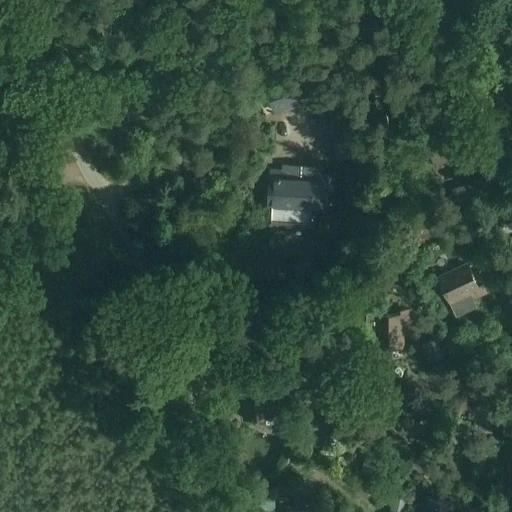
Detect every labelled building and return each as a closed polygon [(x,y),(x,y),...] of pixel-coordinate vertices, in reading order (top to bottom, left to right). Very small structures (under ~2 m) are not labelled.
[(297,72),(267,83),(277,111),(307,101),(297,72)] [(346,116),(334,118),(341,157),(361,154),(358,139),(350,140),(346,116)] [(454,158),(441,129),(424,137),(437,166),(454,158)] [(370,163),(362,158),(356,168),(363,173),(370,163)] [(267,172),(265,202),(269,203),(268,218),(308,221),(309,205),(323,206),(325,177),(324,177),(312,176),(312,165),(285,163),(285,173),(267,172)] [(475,181),(452,189),(457,204),(480,196),(475,181)] [(472,229),(476,235),(487,228),(483,222),(472,229)] [(475,297),(486,292),(483,285),(478,287),(468,264),(440,277),(451,301),(472,291),(475,297)] [(367,314),(367,339),(377,339),(377,345),(403,345),(403,335),(409,335),(409,322),(410,310),(402,309),(402,314),(377,314),(367,314)] [(308,346),(301,346),(302,369),(309,368),(310,382),(343,379),(342,368),(335,368),(334,348),(309,350),(308,346)] [(259,360),(255,369),(269,374),(272,365),(259,360)] [(278,415),(277,404),(270,404),(268,384),(243,387),(242,382),(235,383),(236,395),(243,395),(245,418),(278,415)] [(481,422),(480,431),(490,432),(491,423),(481,422)] [(432,459),(411,460),(411,465),(417,465),(417,470),(432,470),(432,459)] [(287,485),(276,490),(281,502),(293,497),(287,485)] [(452,511),(454,505),(429,499),(425,511),(452,511)]
